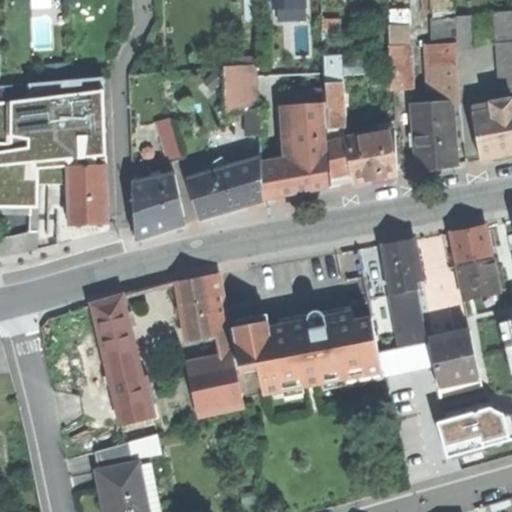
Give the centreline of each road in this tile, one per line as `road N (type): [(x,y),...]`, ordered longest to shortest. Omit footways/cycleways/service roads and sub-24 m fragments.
road 1 (secondary): [(14,304),(193,251),(511,191)]
road 2 (residential): [(14,304),(56,511)]
